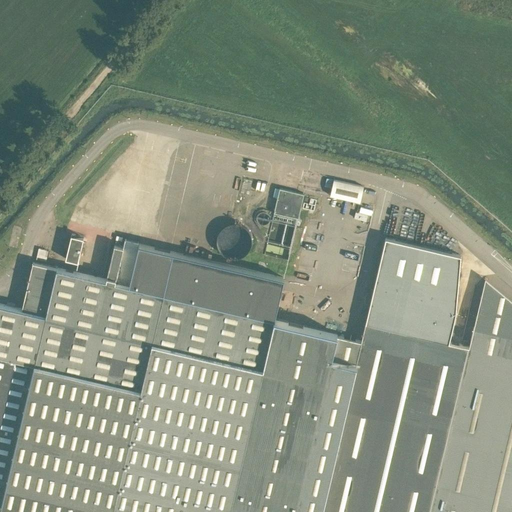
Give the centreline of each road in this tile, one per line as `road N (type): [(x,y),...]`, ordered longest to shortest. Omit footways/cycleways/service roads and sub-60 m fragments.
road 1 (unclassified): [(166,0),(0,199)]
road 2 (unknown): [(157,129),(127,253)]
